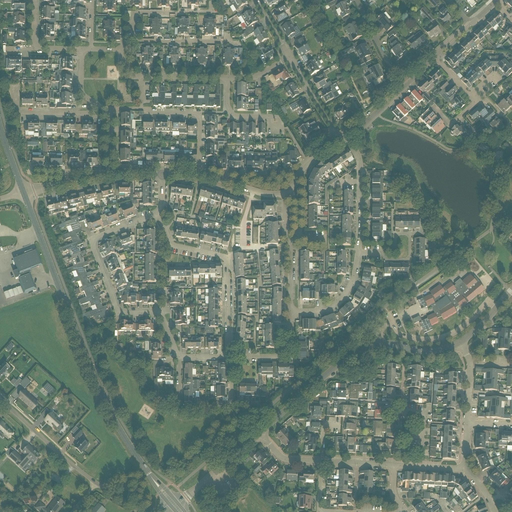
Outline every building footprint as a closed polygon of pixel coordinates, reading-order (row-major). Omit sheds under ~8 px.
[(12,0),(12,10),(25,10),(25,3),(21,3),(20,0),(12,0)] [(247,4),(245,0),(242,0),(235,4),(233,5),(238,14),(243,10),(241,7),(247,4)] [(342,18),(346,16),(351,14),(345,2),(336,7),(338,10),(336,11),(338,16),(340,15),(342,18)] [(278,23),(283,20),(287,18),(284,12),(288,10),(285,4),(276,10),(278,14),(274,16),(278,23)] [(42,14),(55,15),(55,11),(55,9),(55,6),(48,6),(47,6),(47,8),(42,8),(42,14)] [(76,15),(86,15),(86,9),(78,9),(78,6),(74,6),(69,6),(69,10),(73,10),(73,15),(75,15),(76,15)] [(424,7),(421,10),(430,21),(431,22),(432,22),(435,19),(424,7)] [(244,22),(255,16),(251,11),(247,13),(246,10),(247,10),(246,9),(242,12),(236,15),(238,19),(241,24),(244,22)] [(444,9),(439,13),(441,14),(437,17),(440,19),(445,24),(448,22),(447,21),(450,19),(446,14),(448,13),(444,9)] [(498,13),(491,19),(497,25),(499,27),(503,24),(502,23),(505,20),(503,19),(498,13)] [(18,29),(22,29),(22,25),(25,25),(25,18),(22,18),(22,14),(14,14),(14,21),(13,21),(13,24),(17,25),(16,29),(18,29)] [(55,18),(55,15),(42,14),(42,20),(46,20),(46,23),(48,23),(55,24),(55,18)] [(383,14),(380,17),(377,20),(381,26),(380,27),(383,30),(384,29),(387,32),(394,26),(391,23),(383,14)] [(86,21),(86,15),(76,15),(75,15),(75,20),(72,20),(70,20),(70,24),(80,24),(80,21),(86,21)] [(241,24),(244,29),(245,29),(246,31),(244,32),(245,34),(250,30),(251,30),(256,27),(254,24),(258,22),(255,16),(244,22),(241,24)] [(484,25),(492,33),(493,34),(494,33),(493,32),(494,30),(493,29),(497,25),(491,19),(484,25)] [(55,30),(55,24),(48,23),(46,23),(46,26),(42,26),(42,32),(51,33),(55,33),(55,30)] [(288,37),(292,35),(295,33),(293,29),(294,29),(290,23),(281,28),(283,31),(284,30),(288,37)] [(355,23),(351,25),(344,28),(348,35),(350,34),(353,41),(362,36),(355,23)] [(434,24),(432,25),(431,23),(423,29),(430,38),(433,35),(435,37),(441,32),(434,24)] [(80,27),(80,24),(70,24),(70,27),(71,27),(71,33),(76,33),(86,33),(86,27),(80,27)] [(478,31),(484,37),(488,33),(489,35),(492,33),(484,25),(478,31)] [(511,28),(510,26),(509,27),(502,34),(501,35),(503,37),(504,37),(505,36),(506,35),(510,39),(511,36),(511,28)] [(262,28),(257,31),(253,33),(260,44),(258,45),(259,47),(260,49),(264,46),(262,43),(268,39),(262,28)] [(23,29),(22,29),(18,29),(16,29),(15,29),(14,34),(15,34),(15,42),(24,42),(24,38),(24,36),(24,32),(23,32),(23,29)] [(109,30),(109,38),(112,38),(112,41),(120,41),(120,36),(115,36),(115,30),(109,30)] [(480,41),(484,37),(478,31),(472,37),(479,45),(481,42),(480,41)] [(51,33),(42,32),(42,38),(46,38),(46,41),(54,42),(54,36),(51,36),(51,33)] [(76,33),(71,33),(71,38),(72,38),(72,42),(80,42),(80,39),(86,39),(86,33),(76,33)] [(410,44),(412,47),(415,50),(423,44),(424,46),(427,43),(424,39),(421,35),(419,37),(417,34),(413,37),(413,36),(406,42),(409,45),(410,44)] [(305,65),(307,64),(309,63),(304,55),(310,51),(303,41),(304,40),(302,36),(294,41),(297,46),(295,47),(305,65)] [(402,52),(403,53),(405,51),(400,44),(399,45),(395,41),(396,40),(393,37),(388,40),(391,44),(390,45),(394,49),(391,51),(396,57),(402,52)] [(472,37),(465,43),(471,49),(473,51),(477,48),(476,47),(479,45),(472,37)] [(459,49),(466,57),(468,55),(467,53),(471,49),(465,43),(459,49)] [(366,44),(361,47),(355,50),(357,53),(360,61),(362,60),(364,64),(365,64),(371,61),(369,56),(371,55),(366,44)] [(271,50),(272,50),(270,46),(262,51),(264,54),(261,56),(260,58),(263,63),(263,64),(264,64),(264,65),(267,63),(266,62),(275,57),(271,50)] [(352,46),(339,52),(342,57),(354,51),(352,46)] [(459,49),(452,55),(458,61),(462,58),(463,59),(466,57),(459,49)] [(458,61),(452,55),(446,61),(453,69),(455,67),(454,65),(457,62),(458,61)] [(62,65),(73,65),(73,60),(69,60),(69,57),(70,57),(70,56),(61,56),(61,60),(59,60),(59,65),(61,65),(62,65)] [(166,58),(166,64),(169,64),(169,65),(175,65),(175,57),(169,57),(169,58),(166,58)] [(484,62),(482,64),(487,70),(492,66),(495,66),(495,60),(489,60),(489,57),(485,57),(483,59),(483,61),(484,62)] [(498,66),(502,70),(508,65),(504,60),(504,57),(495,57),(495,60),(495,66),(498,66)] [(15,69),(16,58),(10,58),(10,59),(6,59),(6,69),(13,69),(15,69)] [(49,59),(43,59),(43,69),(45,69),(45,67),(48,67),(48,70),(52,70),(52,61),(49,61),(49,59)] [(311,76),(315,73),(324,68),(319,61),(316,62),(315,60),(313,61),(309,63),(307,64),(309,67),(307,69),(311,76)] [(508,65),(502,70),(508,77),(511,74),(511,73),(511,64),(510,62),(508,65)] [(481,76),(487,70),(482,64),(478,68),(476,66),(474,69),(481,76)] [(72,71),(73,65),(62,65),(61,65),(59,65),(59,71),(57,71),(55,71),(55,73),(57,74),(67,74),(67,71),(72,71)] [(385,82),(382,77),(379,71),(381,71),(378,66),(374,68),(369,70),(371,75),(366,78),(369,84),(371,83),(373,82),(375,87),(384,82),(385,82)] [(272,75),(276,82),(282,78),(284,82),(285,81),(289,79),(285,72),(284,72),(282,69),(272,75)] [(473,72),(469,76),(474,82),(481,76),(474,69),(472,71),(473,72)] [(431,79),(429,81),(432,84),(433,86),(436,84),(434,82),(437,79),(441,76),(436,70),(429,77),(431,79)] [(67,74),(57,74),(57,77),(55,77),(55,82),(62,82),(72,83),(72,77),(67,77),(67,74)] [(319,80),(314,83),(318,90),(322,87),(323,90),(332,85),(330,82),(326,84),(324,81),(327,80),(323,74),(320,75),(316,78),(318,77),(319,80)] [(461,80),(468,88),(474,82),(469,76),(465,80),(463,78),(461,80)] [(425,81),(418,87),(421,91),(423,93),(426,90),(427,92),(433,86),(432,84),(429,81),(427,83),(425,81)] [(59,91),(67,91),(67,88),(72,88),(72,83),(62,82),(62,88),(59,88),(59,91)] [(267,84),(271,93),(275,91),(270,82),(267,84)] [(439,88),(442,91),(448,85),(445,82),(439,88)] [(292,99),(295,97),(299,95),(297,91),(299,91),(295,85),(294,86),(293,84),(285,89),(288,93),(289,92),(291,95),(290,95),(292,99)] [(176,107),(176,96),(176,85),(172,85),(172,94),(171,94),(165,94),(165,107),(169,107),(169,106),(173,106),(173,107),(176,107)] [(193,99),(187,99),(187,107),(191,107),(191,106),(195,106),(195,107),(198,107),(198,99),(198,86),(194,86),(194,93),(193,93),(193,99)] [(209,95),(209,86),(205,86),(205,93),(204,93),(204,99),(198,99),(198,107),(202,107),(203,106),(206,107),(209,107),(209,95)] [(447,97),(450,101),(455,97),(453,94),(457,91),(453,86),(445,93),(448,96),(447,97)] [(162,106),(165,107),(165,94),(165,87),(160,87),(160,97),(158,97),(158,95),(157,94),(153,94),(152,95),(152,97),(154,97),(154,106),(158,106),(159,106),(162,106)] [(325,90),(321,93),(324,98),(323,98),(326,103),(330,100),(333,98),(334,100),(339,97),(338,96),(335,91),(335,89),(333,90),(331,87),(329,88),(325,90)] [(72,100),(72,94),(67,94),(67,91),(59,91),(59,95),(59,100),(72,100)] [(408,99),(414,106),(418,102),(419,103),(423,100),(414,91),(411,94),(412,95),(408,99)] [(209,95),(209,107),(213,107),(217,107),(220,107),(220,92),(216,92),(216,94),(215,94),(215,95),(209,95)] [(187,107),(187,99),(187,94),(182,94),(182,96),(176,96),(176,107),(180,107),(180,106),(184,106),(184,107),(187,107)] [(428,104),(428,103),(431,101),(424,94),(421,97),(428,104)] [(457,99),(455,97),(450,101),(449,102),(456,110),(458,107),(460,110),(465,105),(458,98),(457,99)] [(404,102),(400,106),(407,113),(411,109),(412,110),(415,107),(414,106),(408,99),(407,98),(403,101),(404,102)] [(503,101),(502,98),(499,101),(499,102),(496,105),(501,111),(504,109),(506,112),(510,108),(507,104),(505,103),(503,101)] [(66,108),(66,105),(72,106),(72,100),(59,100),(59,103),(58,103),(57,108),(66,108)] [(293,104),(289,106),(292,112),(297,109),(299,108),(303,114),(306,112),(310,110),(310,109),(310,110),(305,101),(301,104),(299,101),(294,103),(293,104)] [(400,121),(400,120),(403,116),(404,117),(408,114),(407,113),(400,106),(399,105),(396,108),(397,109),(393,113),(392,112),(398,119),(400,121)] [(481,119),(485,123),(491,118),(495,115),(491,110),(487,114),(484,110),(485,110),(484,109),(484,110),(483,109),(483,108),(481,106),(480,107),(480,106),(469,115),(473,120),(480,114),(482,118),(481,119)] [(351,113),(348,109),(347,108),(343,111),(342,109),(336,112),(335,115),(338,119),(340,120),(347,116),(351,113)] [(427,126),(428,124),(436,117),(436,116),(435,117),(432,114),(432,115),(428,111),(429,110),(428,110),(419,118),(420,118),(421,117),(424,121),(423,122),(427,126)] [(122,115),(121,121),(131,121),(132,121),(134,121),(134,115),(132,115),(132,112),(126,112),(126,115),(122,115)] [(216,119),(216,116),(205,115),(205,121),(206,121),(206,125),(208,125),(218,125),(218,119),(216,119)] [(436,117),(428,124),(432,128),(431,129),(434,132),(435,131),(438,134),(440,131),(443,129),(440,127),(443,124),(440,121),(439,121),(436,117)] [(491,118),(485,123),(484,124),(488,129),(491,127),(493,129),(500,123),(497,119),(494,121),(492,119),(491,118)] [(143,119),(143,124),(143,127),(143,131),(147,131),(147,129),(152,129),(153,122),(153,121),(149,121),(149,119),(146,119),(146,120),(144,120),(144,119),(143,119)] [(29,132),(34,132),(34,121),(28,121),(28,125),(25,125),(25,132),(29,132)] [(34,121),(34,132),(34,134),(39,134),(39,138),(43,138),(43,131),(40,131),(40,129),(39,129),(40,122),(34,121)] [(61,134),(61,136),(63,136),(63,135),(70,135),(70,121),(64,121),(64,126),(61,126),(61,134)] [(70,135),(79,135),(79,126),(76,126),(76,121),(70,121),(70,135)] [(79,126),(79,135),(88,135),(88,132),(88,121),(82,121),(82,127),(79,126)] [(88,132),(88,135),(93,135),(93,136),(97,136),(97,127),(94,127),(94,122),(88,121),(88,132)] [(131,121),(121,121),(121,127),(126,127),(126,130),(132,130),(132,127),(132,121),(131,121)] [(155,122),(153,122),(152,129),(153,132),(161,132),(162,121),(155,121),(155,122)] [(168,121),(162,121),(161,132),(170,132),(170,122),(168,122),(168,121)] [(173,123),(170,122),(170,132),(179,132),(179,121),(173,121),(173,123)] [(179,121),(179,132),(179,134),(188,134),(188,133),(188,126),(185,126),(185,124),(186,124),(186,121),(179,121)] [(47,122),(46,131),(43,131),(43,138),(47,138),(47,133),(52,133),(52,122),(47,122)] [(57,134),(61,134),(61,126),(61,124),(58,124),(58,122),(52,122),(52,133),(57,133),(57,134)] [(188,126),(188,133),(194,133),(193,135),(197,135),(197,131),(197,124),(197,123),(195,123),(192,123),(192,124),(188,124),(188,126)] [(305,125),(300,128),(303,134),(302,134),(307,142),(321,134),(316,126),(314,123),(309,126),(308,124),(305,125)] [(500,123),(493,129),(497,134),(497,133),(499,135),(501,133),(499,131),(504,127),(500,123)] [(227,128),(227,133),(227,136),(232,136),(232,135),(237,135),(237,130),(236,130),(236,124),(230,124),(230,130),(227,130),(227,128)] [(206,127),(206,134),(217,134),(218,125),(208,125),(208,127),(206,127)] [(237,135),(236,136),(241,136),(241,138),(246,138),(246,136),(246,130),(246,125),(240,125),(239,130),(237,130),(237,135)] [(249,130),(246,130),(246,136),(248,136),(251,136),(251,135),(255,135),(255,130),(255,125),(249,125),(249,130)] [(255,130),(255,135),(255,137),(261,137),(261,135),(265,135),(265,132),(265,125),(258,125),(258,130),(255,130)] [(464,128),(468,132),(471,136),(475,132),(469,125),(464,128)] [(451,133),(450,134),(451,135),(452,136),(453,136),(455,134),(457,137),(460,135),(462,138),(465,136),(464,134),(466,132),(461,127),(459,128),(457,126),(451,131),(452,131),(451,133)] [(121,133),(121,139),(130,139),(130,135),(133,136),(134,135),(134,130),(132,130),(126,130),(126,133),(121,133)] [(226,143),(226,141),(226,139),(218,139),(214,139),(215,136),(217,136),(217,134),(206,134),(206,140),(208,140),(208,142),(218,143),(226,143)] [(133,148),(133,139),(130,139),(121,139),(121,145),(126,145),(126,148),(132,148),(133,148)] [(206,145),(206,151),(217,151),(218,151),(218,146),(218,143),(208,142),(208,145),(206,145)] [(132,151),(132,148),(126,148),(126,151),(121,151),(121,157),(130,157),(130,154),(132,154),(132,151)] [(152,163),(152,154),(149,154),(149,151),(145,151),(145,149),(143,149),(143,154),(143,156),(143,158),(146,159),(146,163),(152,163)] [(296,149),(290,150),(290,153),(288,156),(287,155),(285,157),(281,158),(281,160),(284,160),(285,165),(290,164),(289,163),(290,162),(291,162),(297,162),(296,159),(297,159),(301,157),(296,149)] [(170,163),(170,151),(161,150),(161,151),(161,159),(164,159),(164,163),(170,163)] [(343,154),(347,161),(352,157),(347,150),(343,154)] [(75,153),(74,167),(80,167),(80,162),(83,162),(83,155),(84,151),(80,151),(80,153),(75,153)] [(98,162),(101,162),(102,151),(98,151),(98,152),(92,152),(92,153),(92,167),(98,167),(98,162)] [(152,151),(152,154),(152,163),(157,163),(157,159),(161,159),(161,151),(152,151)] [(175,153),(175,151),(170,151),(170,163),(175,164),(175,159),(179,159),(179,153),(175,153)] [(179,152),(179,153),(179,159),(179,160),(182,161),(182,164),(188,164),(188,151),(184,151),(184,152),(179,152)] [(197,152),(192,152),(192,151),(188,151),(188,164),(193,164),(193,159),(197,159),(197,152)] [(206,151),(206,158),(209,158),(209,160),(217,160),(217,157),(214,157),(214,154),(217,154),(217,151),(206,151)] [(33,153),(33,155),(29,155),(29,161),(33,161),(33,166),(36,166),(38,166),(38,157),(38,153),(33,153)] [(40,166),(44,166),(44,162),(47,162),(47,155),(47,154),(44,154),(41,153),(41,157),(38,157),(38,166),(40,166)] [(65,156),(65,161),(69,161),(69,167),(74,167),(75,153),(65,153),(65,156)] [(87,167),(92,167),(92,153),(87,153),(87,155),(83,155),(83,162),(87,162),(87,167)] [(235,155),(230,155),(230,153),(226,153),(226,160),(229,160),(229,168),(235,168),(235,158),(235,155)] [(244,160),(244,153),(242,153),(242,157),(239,157),(239,158),(235,158),(235,168),(241,168),(241,160),(244,160)] [(244,153),(244,160),(244,164),(247,164),(247,168),(253,168),(253,154),(253,153),(244,153)] [(271,157),(272,168),(278,167),(278,164),(280,164),(280,156),(277,156),(277,153),(272,153),(272,156),(271,157)] [(56,157),(56,166),(58,166),(62,166),(62,162),(65,162),(65,161),(65,156),(62,155),(62,154),(56,154),(56,157)] [(262,164),(262,157),(257,157),(257,154),(253,154),(253,168),(259,168),(259,164),(262,164)] [(262,154),(262,157),(262,164),(262,165),(266,165),(266,168),(272,168),(271,157),(269,157),(269,154),(262,154)] [(347,161),(343,154),(338,157),(343,164),(347,161)] [(51,155),(47,155),(47,162),(51,162),(51,166),(54,166),(56,166),(56,157),(51,157),(51,155)] [(130,157),(121,157),(121,163),(125,163),(125,166),(131,166),(131,163),(133,163),(133,157),(130,157)] [(343,164),(338,157),(333,160),(338,167),(341,165),(342,167),(344,165),(343,164)] [(217,161),(217,160),(209,160),(209,164),(207,164),(207,167),(209,167),(209,169),(220,170),(220,166),(217,166),(217,161)] [(328,163),(331,168),(333,170),(338,167),(333,160),(328,163)] [(320,206),(320,205),(320,182),(322,178),(332,171),(326,162),(314,170),(309,181),(309,206),(320,206)] [(372,184),(373,184),(383,184),(383,177),(380,177),(380,172),(373,172),(373,178),(372,178),(372,184)] [(143,189),(154,189),(154,188),(152,188),(152,184),(147,184),(147,181),(143,181),(143,184),(139,184),(139,186),(143,186),(143,189)] [(119,189),(116,190),(116,197),(117,200),(119,199),(119,194),(125,194),(125,184),(119,184),(119,189)] [(125,184),(125,194),(128,194),(128,195),(130,195),(130,201),(133,200),(133,195),(133,194),(133,189),(130,189),(130,184),(125,184)] [(372,192),(372,194),(383,194),(383,184),(373,184),(373,187),(372,187),(372,192)] [(114,197),(116,197),(116,190),(113,191),(111,185),(106,187),(108,197),(109,199),(114,198),(114,197)] [(106,187),(100,188),(102,193),(99,194),(100,200),(103,200),(105,199),(105,197),(108,197),(106,187)] [(202,188),(198,200),(200,201),(201,197),(204,198),(208,188),(206,187),(205,190),(202,188)] [(204,198),(203,202),(207,203),(208,204),(212,192),(209,191),(210,188),(208,188),(204,198)] [(100,200),(99,194),(96,195),(95,189),(89,190),(92,200),(94,200),(95,202),(97,201),(98,202),(101,202),(100,200)] [(86,198),(83,199),(85,206),(87,206),(86,201),(92,200),(89,190),(84,191),(86,198)] [(212,192),(208,204),(210,204),(211,205),(214,205),(215,202),(218,191),(216,190),(216,193),(212,192)] [(76,195),(73,195),(76,205),(78,204),(79,208),(85,206),(83,199),(80,199),(79,193),(76,193),(76,195)] [(227,206),(231,195),(229,194),(228,197),(225,196),(223,200),(221,208),(223,208),(224,205),(227,206)] [(373,201),(373,203),(383,203),(383,194),(372,194),(372,200),(373,200),(373,201)] [(69,202),(66,203),(67,208),(68,210),(71,210),(74,209),(76,208),(76,205),(73,195),(71,196),(71,195),(68,195),(69,202)] [(60,203),(57,204),(59,213),(65,211),(65,213),(68,212),(68,210),(67,208),(66,203),(65,197),(59,199),(60,203)] [(231,211),(231,213),(232,213),(233,211),(233,212),(234,208),(237,209),(241,198),(239,198),(238,200),(235,199),(231,211)] [(59,213),(57,204),(54,204),(53,200),(47,202),(49,212),(53,211),(53,214),(59,213)] [(134,210),(136,209),(134,203),(131,204),(132,206),(127,208),(131,218),(136,216),(134,210)] [(383,203),(373,203),(373,206),(372,206),(372,213),(380,213),(380,209),(383,209),(383,203)] [(257,208),(253,208),(253,220),(264,220),(264,217),(275,217),(275,222),(277,222),(277,216),(275,216),(275,206),(271,205),(271,204),(268,204),(268,205),(264,205),(264,208),(260,208),(261,206),(257,206),(257,208)] [(125,220),(131,218),(127,208),(122,210),(121,208),(118,209),(121,215),(123,214),(125,220)] [(115,210),(110,212),(111,214),(115,224),(120,222),(118,216),(121,215),(118,209),(115,210)] [(105,214),(102,216),(105,222),(107,220),(109,226),(115,224),(111,214),(110,212),(105,214)] [(372,213),(372,219),(373,219),(373,221),(373,222),(383,222),(383,219),(383,213),(380,213),(372,213)] [(95,220),(99,230),(104,228),(102,223),(105,222),(102,216),(99,217),(94,219),(95,220)] [(70,233),(76,231),(81,229),(79,224),(79,225),(77,221),(78,221),(77,218),(64,224),(65,227),(65,228),(67,228),(69,234),(70,233)] [(93,232),(99,230),(95,220),(90,222),(89,221),(88,220),(86,221),(89,228),(91,227),(93,232)] [(383,231),(383,222),(373,222),(373,225),(372,225),(372,232),(383,232),(383,231)] [(266,240),(266,245),(278,245),(278,241),(280,241),(280,237),(278,237),(278,230),(280,230),(280,227),(278,227),(278,223),(266,223),(266,240)] [(183,228),(182,228),(177,227),(177,229),(176,229),(175,236),(176,236),(176,237),(182,238),(183,230),(183,228)] [(201,236),(200,241),(205,243),(207,235),(208,231),(203,230),(201,230),(200,233),(202,233),(201,236)] [(69,234),(64,235),(66,240),(71,238),(73,244),(77,242),(80,241),(79,236),(78,237),(77,233),(76,231),(70,233),(69,234)] [(383,238),(383,232),(372,232),(372,238),(373,238),(373,241),(381,241),(381,238),(383,238)] [(129,233),(124,235),(127,245),(130,243),(131,245),(135,243),(135,236),(130,236),(129,233)] [(127,245),(124,235),(118,237),(120,241),(117,242),(120,250),(128,247),(127,245)] [(224,235),(224,237),(222,245),(222,246),(225,247),(224,248),(227,249),(230,237),(224,235)] [(113,248),(114,248),(111,240),(103,243),(104,245),(101,247),(103,252),(113,248)] [(62,248),(63,251),(63,252),(68,251),(70,256),(73,255),(80,252),(79,248),(78,248),(77,245),(77,242),(73,244),(62,248)] [(110,255),(112,258),(117,255),(116,253),(114,253),(113,248),(103,252),(105,257),(110,255)] [(28,270),(30,273),(31,271),(42,266),(36,250),(14,260),(18,271),(22,270),(28,270)] [(75,260),(77,266),(82,264),(84,263),(83,258),(82,259),(81,255),(80,252),(73,255),(70,256),(67,257),(67,258),(68,260),(69,262),(75,260)] [(117,255),(112,258),(113,261),(107,263),(109,268),(118,264),(117,259),(119,258),(117,255)] [(73,267),(70,268),(72,273),(76,272),(78,277),(86,274),(85,270),(84,270),(83,266),(82,264),(77,266),(73,267)] [(117,271),(118,274),(124,271),(123,270),(121,266),(119,267),(118,264),(109,268),(111,273),(117,271)] [(373,277),(375,277),(375,274),(373,273),(374,268),(365,266),(364,269),(363,276),(370,277),(373,277)] [(19,278),(25,293),(36,289),(30,273),(28,270),(22,270),(18,271),(13,273),(16,279),(19,278)] [(113,278),(115,284),(125,280),(123,275),(125,274),(124,271),(118,274),(119,276),(113,278)] [(87,276),(86,274),(78,277),(74,278),(74,279),(75,281),(76,283),(80,281),(83,287),(90,284),(89,280),(88,280),(87,277),(87,276)] [(423,299),(417,301),(421,310),(427,307),(426,306),(427,306),(428,307),(431,306),(433,310),(435,314),(427,317),(428,318),(429,321),(429,322),(427,319),(419,323),(421,327),(422,330),(424,334),(433,330),(430,324),(431,324),(431,325),(438,322),(436,319),(441,317),(443,320),(456,312),(454,309),(459,306),(461,309),(467,304),(469,302),(475,297),(474,296),(477,294),(477,295),(484,290),(479,284),(477,285),(476,283),(478,281),(475,277),(473,279),(470,275),(462,282),(460,279),(454,284),(456,285),(453,287),(450,283),(442,289),(439,285),(430,292),(432,294),(423,298),(426,304),(426,305),(423,299)] [(362,285),(371,289),(371,288),(372,289),(373,277),(370,277),(363,276),(362,282),(362,285)] [(126,283),(125,280),(115,284),(117,289),(123,287),(124,290),(126,289),(128,288),(130,287),(132,286),(132,283),(126,283)] [(328,294),(328,286),(325,286),(325,285),(321,282),(320,282),(319,283),(319,289),(319,294),(322,294),(328,294)] [(93,283),(90,284),(83,287),(81,288),(83,292),(84,292),(86,298),(97,294),(95,289),(93,286),(94,286),(93,283)] [(334,294),(338,294),(338,286),(335,286),(335,284),(328,284),(328,286),(328,294),(334,294)] [(360,288),(356,293),(363,297),(368,300),(372,295),(368,293),(371,289),(362,285),(360,288)] [(319,294),(319,289),(314,289),(313,290),(313,291),(309,291),(309,293),(309,300),(315,300),(316,300),(319,300),(319,294)] [(124,305),(130,305),(130,295),(124,295),(124,294),(125,294),(124,291),(118,293),(120,298),(121,298),(121,302),(124,302),(124,305)] [(171,296),(171,299),(183,299),(183,295),(182,295),(181,291),(174,291),(174,294),(170,294),(170,296),(171,296)] [(97,294),(86,298),(79,300),(81,306),(89,303),(91,307),(95,306),(97,310),(102,308),(98,297),(101,296),(100,292),(97,294)] [(139,302),(139,295),(136,295),(136,292),(130,292),(130,295),(130,305),(136,305),(136,302),(139,302)] [(352,302),(359,308),(362,303),(366,305),(368,300),(363,297),(356,293),(353,299),(352,302)] [(142,305),(148,305),(148,295),(139,295),(139,302),(142,302),(142,305)] [(148,295),(148,305),(154,305),(154,302),(157,302),(157,295),(148,295)] [(174,307),(179,307),(182,307),(182,304),(183,304),(183,299),(171,299),(171,302),(170,302),(170,304),(174,304),(174,307)] [(349,304),(344,308),(349,314),(352,311),(353,313),(359,308),(352,302),(349,304)] [(86,314),(85,314),(87,319),(95,316),(95,318),(95,319),(95,320),(96,320),(96,321),(97,321),(103,319),(103,320),(109,318),(107,313),(106,313),(105,311),(108,309),(106,306),(102,308),(97,310),(93,311),(86,314)] [(349,314),(344,308),(339,312),(337,314),(341,321),(342,324),(343,323),(346,321),(348,319),(348,318),(351,316),(349,314)] [(176,317),(187,317),(187,309),(179,309),(179,312),(175,312),(175,314),(176,314),(176,317)] [(342,324),(341,321),(337,314),(334,315),(328,317),(330,325),(334,323),(335,326),(342,324)] [(176,320),(175,320),(175,322),(178,322),(178,325),(189,325),(189,317),(187,317),(176,317),(176,320)] [(330,325),(328,317),(322,320),(319,321),(320,331),(320,332),(328,329),(327,326),(330,325)] [(309,331),(309,321),(303,321),(299,321),(299,328),(303,328),(303,332),(309,332),(309,331)] [(315,321),(309,321),(309,331),(320,331),(319,321),(316,321),(315,321)] [(124,335),(127,335),(127,322),(121,322),(121,324),(118,324),(118,332),(124,331),(124,335)] [(127,322),(127,335),(130,335),(130,331),(136,331),(136,324),(133,324),(133,322),(127,322)] [(139,331),(145,331),(145,322),(139,322),(139,324),(136,324),(136,331),(136,335),(139,335),(139,331)] [(148,331),(149,331),(154,331),(154,324),(151,324),(151,322),(145,322),(145,331),(145,335),(148,335),(148,331)] [(498,340),(503,340),(504,330),(493,330),(492,333),(499,334),(498,340)] [(509,340),(511,340),(511,330),(504,330),(503,340),(509,340)] [(187,337),(182,337),(182,345),(185,345),(185,350),(187,350),(187,349),(190,349),(190,338),(190,337),(187,337)] [(213,349),(213,341),(213,337),(210,337),(210,338),(205,338),(205,349),(208,349),(208,350),(210,350),(210,349),(213,349)] [(196,338),(196,349),(198,349),(198,350),(201,350),(201,349),(204,349),(204,338),(197,338),(196,338)] [(216,341),(213,341),(213,349),(216,349),(216,350),(219,350),(219,347),(222,347),(222,338),(216,338),(216,341)] [(298,350),(309,350),(309,340),(303,340),(300,340),(299,340),(299,344),(298,344),(298,350)] [(493,351),(493,355),(495,355),(497,355),(498,355),(498,350),(503,350),(503,340),(498,340),(495,340),(495,344),(494,350),(495,350),(495,351),(493,351)] [(511,345),(511,340),(509,340),(503,340),(503,350),(511,351),(511,345)] [(149,342),(148,351),(161,351),(161,345),(158,345),(158,342),(149,342)] [(11,343),(5,349),(8,352),(14,346),(11,343)] [(309,360),(309,354),(309,350),(298,350),(298,356),(299,356),(299,360),(309,360)] [(161,351),(148,351),(148,354),(151,354),(151,360),(158,360),(158,357),(161,357),(161,351)] [(219,368),(219,370),(226,370),(226,365),(224,365),(224,362),(215,362),(215,367),(217,368),(219,368)] [(0,367),(0,379),(10,368),(5,363),(1,368),(0,367)] [(184,374),(184,375),(192,375),(192,374),(192,370),(195,370),(195,365),(185,365),(185,370),(184,370),(184,374)] [(267,376),(267,365),(261,365),(261,367),(258,367),(258,374),(261,374),(261,376),(267,376)] [(267,365),(267,376),(272,376),(272,378),(275,378),(275,376),(275,375),(275,367),(272,367),(272,365),(267,365)] [(284,375),(284,365),(278,365),(278,367),(275,367),(275,375),(275,376),(278,376),(278,377),(284,377),(284,375)] [(289,365),(284,365),(284,375),(289,375),(289,377),(293,377),(294,377),(294,367),(289,367),(289,365)] [(157,380),(162,380),(162,381),(166,381),(166,378),(166,369),(156,369),(156,378),(156,380),(157,380)] [(486,380),(492,380),(492,370),(481,370),(481,374),(486,374),(486,380)] [(492,380),(497,381),(497,375),(503,375),(503,371),(492,370),(492,380)] [(219,376),(219,381),(212,381),(212,384),(222,384),(226,384),(226,381),(226,376),(219,376)] [(26,378),(22,382),(27,386),(31,382),(26,378)] [(17,382),(14,385),(17,387),(20,385),(22,382),(19,379),(17,382)] [(480,386),(480,390),(491,391),(492,380),(486,380),(482,380),(482,386),(480,386)] [(497,385),(497,381),(492,380),(491,391),(496,391),(499,391),(499,393),(503,393),(503,388),(501,388),(501,386),(500,385),(497,385)] [(192,381),(184,381),(184,386),(187,386),(187,389),(197,389),(197,381),(192,381)] [(47,384),(43,389),(50,395),(55,390),(47,384)] [(214,393),(225,393),(225,387),(222,387),(222,384),(212,384),(212,387),(214,387),(214,393)] [(348,392),(348,389),(346,389),(347,385),(336,384),(336,391),(338,392),(348,392)] [(245,393),(245,385),(240,385),(240,388),(237,388),(237,398),(240,398),(240,396),(245,396),(245,393)] [(251,385),(251,396),(256,396),(256,395),(259,395),(259,388),(256,388),(256,385),(251,385)] [(184,392),(184,398),(192,398),(195,398),(195,392),(197,392),(197,389),(187,389),(187,392),(184,392)] [(38,405),(29,396),(29,395),(25,391),(24,392),(19,397),(21,399),(22,398),(25,401),(24,402),(33,410),(38,405)] [(348,395),(348,392),(338,392),(336,391),(333,391),(332,394),(334,394),(333,399),(346,399),(346,396),(347,397),(348,395)] [(210,393),(210,398),(214,398),(216,398),(216,401),(217,401),(222,401),(222,398),(225,398),(225,393),(214,393),(210,393)] [(484,402),(484,408),(487,408),(495,408),(496,398),(485,397),(484,397),(484,401),(484,402)] [(192,398),(184,398),(184,403),(187,403),(187,406),(196,406),(196,403),(192,403),(192,398)] [(496,398),(495,408),(504,409),(504,402),(507,403),(507,399),(496,398)] [(375,411),(387,412),(387,409),(383,409),(384,405),(376,404),(375,408),(372,408),(371,411),(375,411)] [(309,420),(317,420),(318,420),(318,417),(320,417),(321,417),(321,411),(320,411),(320,408),(310,407),(310,412),(311,412),(311,417),(309,417),(309,420)] [(495,418),(495,408),(487,408),(487,414),(484,414),(484,418),(486,418),(495,418)] [(495,418),(503,419),(504,409),(495,408),(495,418)] [(47,409),(44,412),(49,416),(45,421),(50,425),(51,424),(56,429),(60,432),(62,430),(63,429),(63,428),(64,427),(61,424),(55,419),(58,416),(53,412),(51,413),(47,409)] [(387,412),(375,411),(375,419),(383,420),(383,419),(383,415),(387,416),(387,412)] [(307,432),(313,432),(318,433),(318,423),(317,423),(317,420),(309,420),(308,420),(308,423),(310,423),(309,427),(308,427),(307,432)] [(5,425),(1,421),(0,421),(0,432),(1,433),(0,434),(0,436),(3,439),(5,436),(8,440),(14,434),(5,425)] [(372,422),(372,426),(374,426),(374,429),(384,430),(385,425),(382,425),(383,422),(374,422),(372,422)] [(356,436),(357,428),(344,427),(344,431),(348,431),(348,435),(356,436)] [(382,433),(384,433),(384,430),(374,429),(372,429),(372,433),(374,433),(373,437),(382,437),(382,433)] [(79,430),(73,438),(76,441),(77,440),(78,441),(77,442),(77,443),(75,446),(76,447),(75,448),(81,454),(88,445),(81,439),(83,436),(81,435),(83,433),(79,430)] [(293,440),(287,433),(284,430),(277,436),(280,440),(281,439),(283,442),(283,443),(286,446),(289,443),(293,440)] [(476,435),(475,442),(485,442),(485,439),(488,439),(490,439),(490,436),(489,436),(489,432),(485,432),(480,432),(480,435),(476,435)] [(498,441),(498,446),(507,446),(507,442),(508,433),(502,433),(501,435),(498,435),(498,440),(498,441)] [(317,440),(312,440),(312,436),(306,436),(305,442),(309,442),(308,446),(305,446),(305,452),(309,452),(309,451),(317,451),(317,440)] [(343,438),(335,437),(335,445),(345,445),(345,442),(345,440),(343,440),(343,438)] [(345,445),(355,446),(358,446),(359,443),(356,443),(356,439),(348,438),(347,442),(345,442),(345,445)] [(479,453),(488,452),(488,450),(485,449),(485,442),(475,442),(475,449),(478,449),(479,453)] [(39,455),(37,454),(36,454),(36,453),(35,452),(28,447),(23,453),(25,454),(22,458),(14,452),(13,453),(9,458),(16,464),(20,460),(26,465),(30,459),(34,463),(40,457),(38,456),(39,455)] [(11,449),(5,454),(8,457),(13,451),(11,449)] [(261,464),(264,462),(267,458),(261,451),(257,454),(254,451),(249,456),(256,464),(259,461),(261,464)] [(488,461),(487,458),(489,457),(488,454),(488,452),(479,453),(480,457),(476,458),(479,465),(488,461)] [(26,465),(20,460),(16,464),(22,469),(26,465)] [(486,470),(488,473),(495,468),(494,466),(491,468),(488,461),(479,465),(482,472),(486,470)] [(266,465),(262,468),(260,470),(265,476),(269,472),(271,475),(278,470),(273,464),(268,468),(266,465)] [(496,470),(495,468),(488,473),(490,476),(488,479),(493,483),(500,476),(502,474),(503,473),(500,470),(499,471),(497,469),(496,470)] [(283,479),(286,479),(286,481),(297,481),(297,477),(297,472),(287,471),(286,476),(284,476),(285,474),(281,473),(278,480),(281,481),(283,479)] [(305,480),(308,480),(313,481),(314,473),(304,472),(304,475),(299,475),(299,481),(305,482),(305,480)] [(500,476),(493,483),(499,488),(501,486),(504,488),(509,481),(507,479),(502,474),(500,476)] [(447,486),(447,487),(454,487),(454,484),(457,485),(460,478),(452,477),(452,476),(448,476),(447,484),(447,486)] [(455,488),(453,491),(457,496),(458,495),(469,487),(467,483),(465,484),(460,478),(457,485),(459,487),(456,489),(455,488)] [(472,490),(469,487),(458,495),(460,498),(462,500),(464,499),(472,493),(471,491),(472,490)] [(264,493),(269,500),(271,498),(273,493),(269,489),(264,493)] [(472,493),(464,499),(468,504),(467,505),(468,507),(472,504),(471,502),(477,497),(474,493),(473,494),(472,493)] [(42,511),(58,511),(65,503),(57,497),(47,510),(45,508),(46,507),(40,503),(35,508),(39,511),(42,511)] [(298,508),(299,508),(309,509),(310,503),(311,498),(299,497),(299,502),(298,502),(297,503),(297,507),(298,508)] [(415,511),(419,511),(424,509),(419,502),(412,507),(415,511)]
